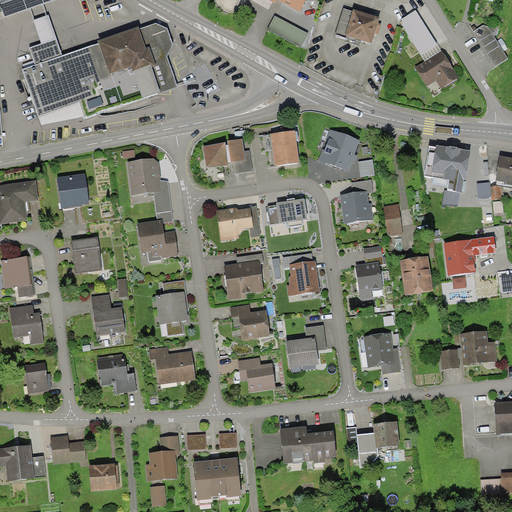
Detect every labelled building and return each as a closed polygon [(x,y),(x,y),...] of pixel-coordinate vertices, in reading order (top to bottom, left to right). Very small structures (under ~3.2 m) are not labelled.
[(6,0),(0,2),(0,7),(1,10),(4,19),(58,0),(6,0)] [(267,0),(274,4),(276,0),(277,0),(299,12),(306,0),(267,0)] [(409,18),(422,10),(418,2),(404,10),(409,18)] [(390,3),(387,12),(401,16),(403,7),(390,3)] [(371,44),(379,18),(353,9),(352,12),(343,9),(335,35),(346,38),(348,37),(371,44)] [(422,10),(409,18),(407,18),(419,37),(421,36),(427,45),(439,37),(433,28),(435,27),(423,9),(422,10)] [(35,66),(62,57),(48,16),(33,22),(41,44),(29,49),(35,66)] [(275,17),(269,30),(300,47),(307,34),(275,17)] [(119,107),(178,87),(166,56),(173,44),(168,29),(156,24),(97,45),(62,57),(35,66),(23,71),(39,116),(78,103),(83,119),(119,107)] [(485,25),(474,32),(495,65),(507,57),(488,27),(485,25)] [(442,51),(414,68),(426,87),(437,80),(443,90),(460,79),(442,51)] [(300,163),(295,131),(259,136),(262,153),(267,153),(269,167),(300,163)] [(358,141),(330,131),(319,161),(347,171),(358,141)] [(207,169),(229,165),(228,163),(231,162),(233,174),(253,171),(249,150),(246,151),(247,159),(246,159),(243,140),(228,143),(228,146),(226,147),(226,144),(204,148),(207,169)] [(466,181),(471,151),(437,146),(436,148),(429,147),(424,177),(449,181),(447,191),(461,193),(462,188),(463,181),(466,181)] [(135,150),(123,152),(124,160),(136,158),(135,150)] [(499,177),(497,186),(511,188),(511,160),(501,159),(499,177)] [(127,163),(131,197),(153,194),(156,216),(173,214),(169,181),(160,182),(159,170),(158,162),(154,160),(127,163)] [(373,160),(359,162),(361,177),(375,175),(373,160)] [(84,176),(57,180),(60,208),(78,206),(89,204),(84,176)] [(352,184),(353,194),(368,193),(374,192),(372,180),(352,184)] [(34,181),(0,186),(0,228),(3,228),(2,225),(27,221),(24,202),(37,200),(34,181)] [(491,197),(490,183),(478,184),(479,198),(491,197)] [(502,187),(491,188),(492,200),(503,199),(502,187)] [(445,191),(443,205),(458,205),(461,193),(447,191),(445,191)] [(353,194),(340,196),(344,225),(374,221),(372,203),(369,203),(368,193),(353,194)] [(303,201),(276,204),(277,207),(279,224),(305,221),(303,201)] [(399,206),(383,208),(387,237),(403,235),(399,206)] [(239,234),(244,230),(249,229),(251,239),(261,237),(256,207),(249,208),(249,210),(239,211),(236,209),(217,212),(222,241),(240,238),(239,234)] [(279,224),(277,207),(268,208),(270,225),(279,224)] [(158,222),(138,225),(142,252),(148,252),(149,262),(162,260),(162,258),(178,255),(175,232),(164,234),(162,224),(173,222),(173,214),(156,216),(158,222)] [(494,238),(444,245),(448,277),(476,273),(474,257),(497,254),(494,238)] [(98,239),(71,242),(75,274),(102,271),(98,239)] [(380,247),(364,250),(367,264),(380,262),(380,265),(383,264),(380,247)] [(248,295),(265,292),(261,263),(264,263),(263,254),(237,257),(238,264),(225,266),(229,301),(249,298),(248,295)] [(313,263),(311,254),(284,258),(285,266),(313,263)] [(27,258),(1,262),(5,290),(17,288),(19,298),(34,296),(32,285),(31,285),(28,268),(27,258)] [(429,258),(401,261),(406,296),(433,292),(429,258)] [(367,264),(355,266),(360,299),(373,297),(372,291),(383,290),(380,265),(380,262),(367,264)] [(289,295),(318,291),(315,264),(291,266),(293,277),(291,277),(292,287),(288,287),(289,295)] [(511,277),(500,279),(502,291),(511,289),(511,277)] [(467,278),(453,280),(454,290),(468,289),(467,278)] [(117,280),(119,298),(128,297),(127,279),(117,280)] [(162,284),(163,295),(186,292),(185,281),(162,284)] [(373,292),(375,299),(384,297),(382,290),(373,292)] [(188,309),(186,292),(163,295),(155,296),(159,326),(167,325),(168,336),(185,334),(183,322),(188,321),(187,309),(188,309)] [(91,297),(97,336),(125,332),(122,308),(111,310),(111,304),(109,295),(91,297)] [(238,318),(242,340),(270,336),(266,311),(251,313),(250,305),(230,308),(232,319),(238,318)] [(33,306),(11,308),(14,337),(30,335),(31,344),(42,342),(39,314),(34,314),(33,306)] [(315,339),(317,351),(327,350),(324,325),(305,328),(306,340),(315,339)] [(488,332),(460,335),(463,366),(497,362),(495,342),(489,343),(488,332)] [(392,334),(363,338),(368,368),(382,366),(383,375),(402,372),(398,348),(394,348),(392,334)] [(306,340),(286,342),(289,369),(318,365),(317,351),(315,339),(306,340)] [(155,360),(159,385),(196,380),(191,352),(168,355),(167,348),(150,350),(151,361),(155,360)] [(457,350),(440,352),(442,369),(459,368),(457,350)] [(123,355),(98,358),(99,361),(97,361),(100,387),(112,386),(113,395),(137,392),(135,375),(127,376),(127,368),(125,357),(123,357),(123,355)] [(259,358),(239,361),(242,381),(247,381),(249,392),(275,389),(272,365),(260,366),(259,358)] [(30,365),(26,375),(28,395),(49,392),(48,378),(46,363),(30,365)] [(497,435),(511,433),(511,401),(495,403),(497,435)] [(377,449),(399,447),(397,424),(386,425),(374,426),(375,435),(358,436),(361,468),(371,467),(378,457),(377,449)] [(281,430),(284,464),(314,462),(314,464),(327,463),(327,459),(337,459),(335,432),(310,434),(307,435),(306,428),(281,430)] [(258,434),(259,465),(283,464),(281,433),(258,434)] [(237,447),(236,434),(219,435),(220,449),(237,447)] [(207,449),(206,435),(188,436),(189,450),(207,449)] [(50,438),(54,465),(86,461),(84,441),(70,443),(69,436),(50,438)] [(148,481),(177,478),(175,455),(179,455),(178,436),(161,438),(162,452),(149,454),(150,466),(147,466),(148,481)] [(6,467),(7,482),(35,479),(35,476),(46,475),(44,457),(33,459),(31,445),(18,447),(0,448),(0,461),(1,468),(6,467)] [(214,460),(195,462),(198,500),(241,496),(238,458),(214,460)] [(90,467),(92,492),(117,490),(115,465),(90,467)] [(502,480),(502,494),(511,493),(511,473),(501,475),(502,480)] [(502,480),(480,481),(481,495),(502,494),(502,480)] [(164,486),(151,488),(153,506),(166,505),(164,486)]
